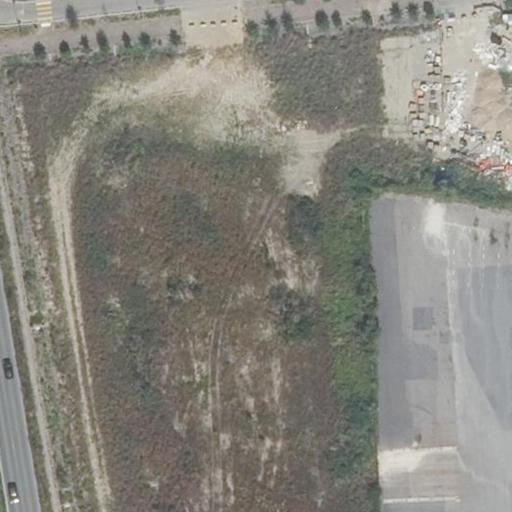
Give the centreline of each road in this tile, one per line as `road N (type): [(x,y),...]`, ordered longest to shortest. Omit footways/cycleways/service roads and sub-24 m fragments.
road 1 (unknown): [(215,0),(263,511)]
road 2 (unknown): [(408,0),(444,511)]
road 3 (secondary): [(0,358),(25,511)]
